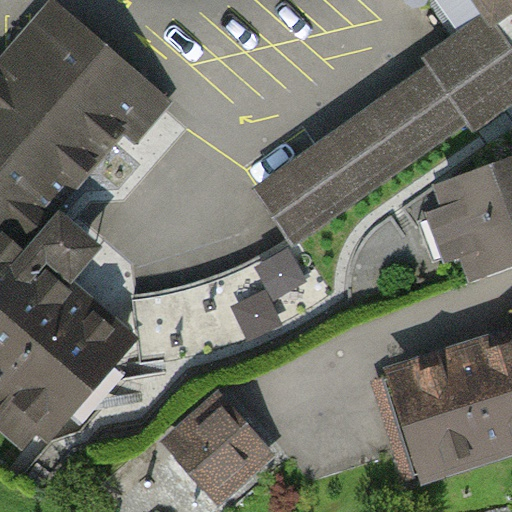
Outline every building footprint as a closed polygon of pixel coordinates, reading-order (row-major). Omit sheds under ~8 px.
[(511,0),(405,0),(408,2),(415,5),(421,6),(428,7),(436,6),(441,3),(467,40),(471,45),(257,192),(304,261),(511,117),(511,62),(500,45),(511,37),(511,0)] [(164,106),(66,22),(16,80),(4,69),(0,73),(0,388),(47,430),(128,339),(21,245),(121,128),(136,140),(164,106)] [(511,37),(500,45),(511,62),(511,37)] [(511,162),(445,188),(478,275),(511,262),(511,162)] [(511,342),(380,387),(412,480),(511,445),(511,342)] [(169,440),(227,507),(284,458),(226,391),(169,440)]
